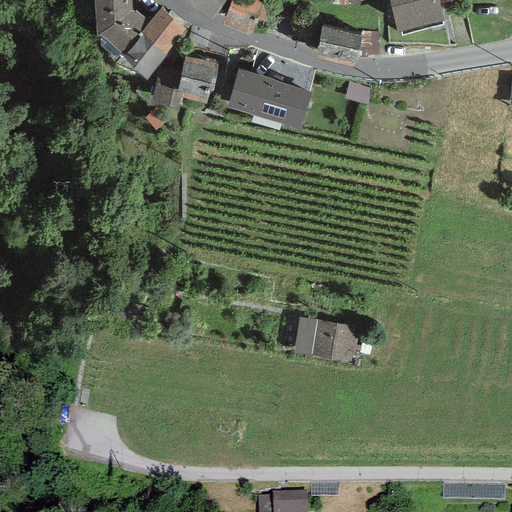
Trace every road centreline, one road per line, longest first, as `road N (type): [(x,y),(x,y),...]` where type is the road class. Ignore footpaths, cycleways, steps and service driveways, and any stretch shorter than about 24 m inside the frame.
road 1 (unclassified): [(511,479),(160,471),(90,436)]
road 2 (residential): [(511,51),(353,70),(235,36),(169,0)]
